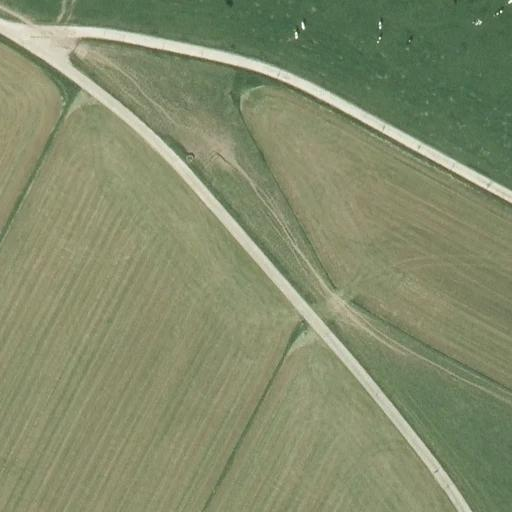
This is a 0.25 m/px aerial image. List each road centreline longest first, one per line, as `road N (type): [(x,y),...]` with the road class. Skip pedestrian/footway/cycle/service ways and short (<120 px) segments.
road 1 (track): [(28,36),(133,121),(201,191),(372,388),(464,511)]
road 2 (track): [(0,24),(28,36),(96,32),(251,64),(511,196)]
